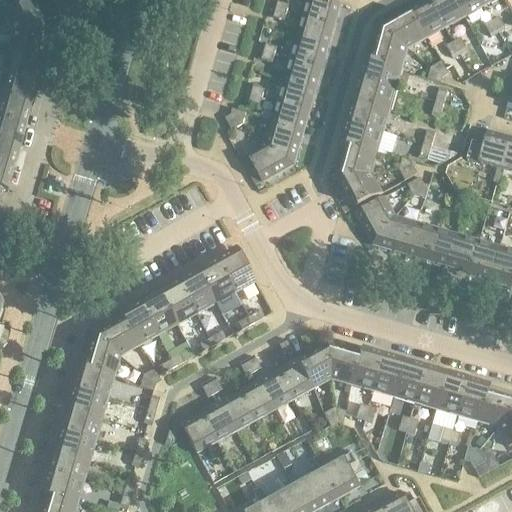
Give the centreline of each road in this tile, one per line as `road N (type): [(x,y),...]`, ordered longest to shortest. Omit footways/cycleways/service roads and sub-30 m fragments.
road 1 (residential): [(511,369),(310,313),(276,277),(223,179),(178,164)]
road 2 (tertiary): [(0,476),(97,142)]
road 3 (residential): [(61,0),(71,11),(43,127),(12,229),(0,240)]
road 4 (residential): [(228,0),(178,164)]
road 5 (tertiary): [(97,142),(140,0)]
